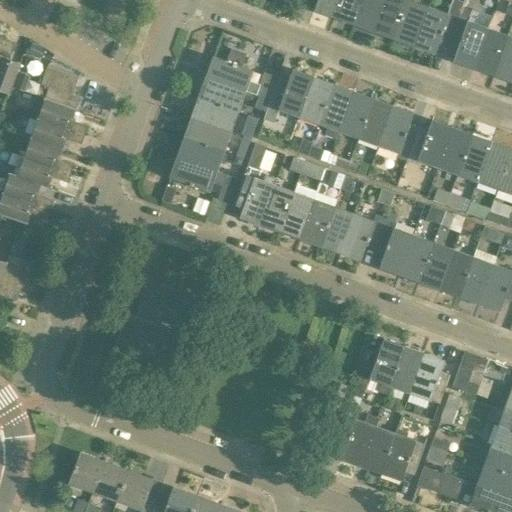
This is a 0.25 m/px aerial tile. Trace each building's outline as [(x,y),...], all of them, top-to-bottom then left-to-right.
[(333,18),(339,0),(315,0),(312,11),(333,18)] [(352,26),(361,0),(339,0),(333,18),(352,26)] [(372,33),(384,0),(361,0),(352,26),(372,33)] [(392,40),(406,0),(384,0),(372,33),(392,40)] [(412,47),(426,7),(406,0),(392,40),(412,47)] [(426,7),(412,47),(433,55),(437,44),(446,47),(458,13),(462,2),(456,0),(451,0),(446,14),(426,7)] [(472,69),(486,29),(466,22),(468,17),(458,13),(446,47),(455,50),(451,61),(472,69)] [(491,76),(506,36),(486,29),(472,69),(491,76)] [(511,83),(511,81),(511,38),(506,36),(491,76),(511,83)] [(5,39),(0,52),(0,90),(8,93),(19,62),(8,58),(14,42),(5,39)] [(38,59),(42,47),(31,43),(27,55),(38,59)] [(211,56),(204,76),(244,91),(255,95),(258,95),(258,96),(267,99),(269,100),(277,77),(263,72),(259,84),(248,80),(252,71),(211,56)] [(44,96),(74,108),(76,102),(79,96),(71,93),(77,78),(46,67),(40,84),(47,86),(46,91),(44,96)] [(298,116),(312,76),(291,69),(287,81),(277,77),(269,100),(262,119),(273,123),(278,109),(298,116)] [(14,88),(24,91),(30,76),(19,73),(14,88)] [(237,111),(244,91),(204,76),(196,96),(237,111)] [(317,124),(332,83),(312,76),(298,116),(317,124)] [(338,131),(352,91),(332,83),(317,124),(327,127),(324,135),(335,139),(338,131)] [(357,138),(372,98),(352,91),(338,131),(357,138)] [(36,118),(83,135),(86,126),(70,120),(74,108),(44,96),(38,111),(36,118)] [(189,117),(230,131),(237,111),(196,96),(189,117)] [(267,99),(258,96),(253,108),(256,113),(261,115),(267,99)] [(377,145),(391,105),(372,98),(357,138),(377,145)] [(391,105),(377,145),(397,152),(395,157),(405,161),(417,127),(408,124),(412,112),(391,105)] [(182,136),(222,151),(230,131),(189,117),(182,136)] [(31,132),(29,137),(60,148),(62,143),(64,138),(80,144),(83,135),(36,118),(31,132)] [(436,167),(451,126),(430,119),(426,130),(417,127),(405,161),(415,165),(417,160),(436,167)] [(457,174),(471,134),(451,126),(436,167),(457,174)] [(476,181),(491,141),(471,134),(457,174),(476,181)] [(175,156),(215,171),(222,151),(182,136),(175,156)] [(239,144),(247,146),(250,139),(249,139),(242,136),(239,144)] [(60,148),(29,137),(22,156),(69,173),(73,164),(56,158),(60,148)] [(301,138),(297,151),(306,155),(310,145),(311,142),(301,138)] [(496,189),(511,148),(491,141),(476,181),(496,189)] [(246,165),(258,170),(266,147),(254,143),(246,165)] [(323,150),(310,145),(306,155),(320,160),(323,150)] [(511,194),(511,148),(496,189),(511,194)] [(15,176),(39,184),(46,187),(47,184),(50,176),(66,182),(69,173),(22,156),(15,174),(15,176)] [(215,171),(175,156),(167,177),(208,192),(211,182),(221,186),(217,199),(226,202),(235,178),(215,171)] [(337,156),(334,165),(346,169),(349,161),(337,156)] [(293,157),(288,169),(299,173),(304,161),(293,157)] [(350,158),(349,161),(346,169),(367,177),(371,165),(350,158)] [(319,181),(323,168),(304,161),(299,173),(319,181)] [(330,170),(325,184),(339,189),(344,176),(330,170)] [(35,194),(39,184),(15,176),(15,174),(8,172),(8,173),(1,192),(48,209),(49,208),(52,200),(35,194)] [(234,205),(241,208),(238,218),(259,225),(273,185),(275,179),(264,176),(263,181),(253,177),(253,178),(245,175),(234,205)] [(349,192),(353,179),(344,176),(339,189),(349,192)] [(278,232),(293,192),(273,185),(259,225),(278,232)] [(175,190),(166,186),(160,201),(170,205),(175,190)] [(436,188),(432,200),(445,205),(450,193),(436,188)] [(48,209),(1,192),(0,194),(0,214),(25,223),(29,212),(45,218),(48,209)] [(299,239),(313,199),(293,192),(278,232),(299,239)] [(459,210),(463,198),(450,193),(445,205),(459,210)] [(318,247),(333,206),(313,199),(299,239),(318,247)] [(469,201),(465,212),(485,219),(489,208),(469,201)] [(338,254),(352,213),(333,206),(318,247),(338,254)] [(443,211),(430,207),(425,219),(439,224),(443,211)] [(398,275),(412,235),(393,228),(395,223),(394,222),(396,215),(387,211),(385,219),(384,219),(374,248),(383,252),(377,268),(398,275)] [(449,228),(453,215),(443,211),(439,224),(449,228)] [(485,219),(505,226),(508,218),(488,211),(485,219)] [(352,213),(338,254),(359,261),(364,245),(374,248),(384,219),(374,215),(373,221),(352,213)] [(479,237),(499,244),(503,233),(483,226),(479,237)] [(418,283),(432,242),(412,235),(398,275),(418,283)] [(509,249),(511,239),(511,237),(504,235),(500,246),(509,249)] [(437,290),(452,250),(432,242),(418,283),(437,290)] [(457,297),(472,257),(452,250),(437,290),(457,297)] [(477,304),(492,264),(472,257),(457,297),(477,304)] [(6,262),(0,278),(0,295),(1,296),(7,298),(15,301),(18,293),(25,296),(37,265),(20,259),(17,266),(12,265),(6,262)] [(511,271),(492,264),(477,304),(498,312),(502,298),(511,301),(511,271)] [(185,310),(190,296),(146,280),(133,316),(126,313),(110,357),(154,372),(164,343),(172,346),(177,332),(183,334),(191,312),(185,310)] [(351,395),(351,394),(351,395),(361,399),(368,378),(380,383),(377,391),(385,394),(388,386),(402,345),(382,338),(372,366),(363,363),(351,395)] [(402,345),(388,386),(408,393),(422,352),(402,345)] [(422,352),(408,393),(438,403),(449,375),(439,371),(443,360),(422,352)] [(468,381),(471,371),(459,366),(451,386),(474,394),(478,385),(468,381)] [(333,382),(324,405),(337,409),(345,386),(333,382)] [(461,398),(449,394),(444,406),(456,410),(461,398)] [(361,399),(351,395),(345,410),(356,414),(361,399)] [(511,408),(504,405),(497,425),(511,430),(511,408)] [(440,419),(452,423),(456,410),(444,406),(440,419)] [(364,422),(353,418),(339,458),(359,466),(376,418),(366,414),(364,422)] [(379,473),(393,433),(375,426),(378,418),(376,418),(359,466),(379,473)] [(511,430),(497,425),(490,445),(511,452),(511,430)] [(393,433),(379,473),(400,480),(403,471),(412,474),(423,443),(405,437),(407,433),(396,429),(394,433),(393,433)] [(449,443),(433,437),(430,446),(446,452),(449,443)] [(511,452),(490,445),(482,465),(511,475),(511,452)] [(425,459),(441,464),(446,452),(430,446),(425,459)] [(92,491),(103,462),(78,453),(67,482),(92,491)] [(116,500),(127,471),(103,462),(92,491),(116,500)] [(511,475),(482,465),(475,485),(511,498),(511,475)] [(487,511),(510,511),(511,508),(511,498),(475,485),(423,466),(416,486),(460,501),(459,502),(487,511)] [(127,471),(116,500),(141,509),(139,511),(150,511),(158,492),(148,489),(152,480),(127,471)] [(189,511),(195,496),(171,487),(161,511),(189,511)] [(195,496),(189,511),(216,511),(219,505),(195,496)] [(77,499),(72,511),(74,511),(84,511),(88,503),(77,499)] [(97,511),(99,507),(88,503),(84,511),(97,511)]
